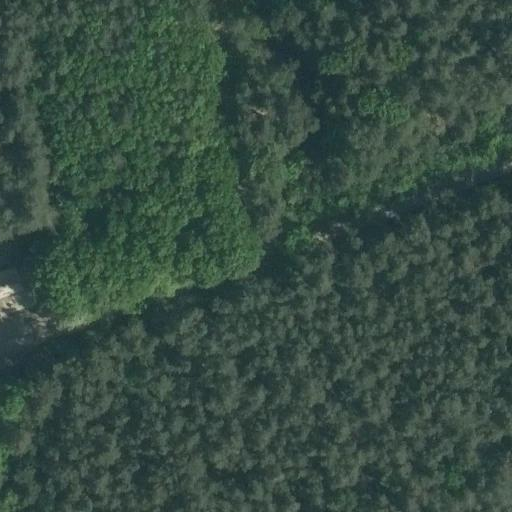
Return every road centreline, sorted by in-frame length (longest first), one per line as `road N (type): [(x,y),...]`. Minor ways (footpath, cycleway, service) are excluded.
road 1 (unclassified): [(0,355),(511,168)]
road 2 (track): [(196,0),(242,268)]
